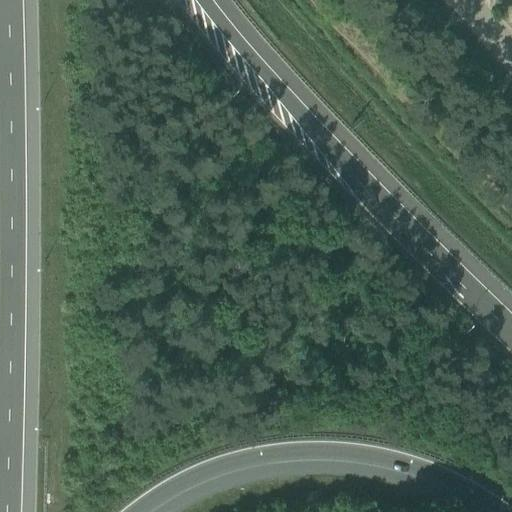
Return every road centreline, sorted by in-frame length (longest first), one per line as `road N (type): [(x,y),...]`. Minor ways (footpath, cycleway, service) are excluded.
road 1 (motorway): [(5,511),(5,0)]
road 2 (motorway): [(511,332),(416,241),(201,0)]
road 3 (motorway): [(138,511),(220,463),(292,454),(360,455),(428,471),(506,511)]
